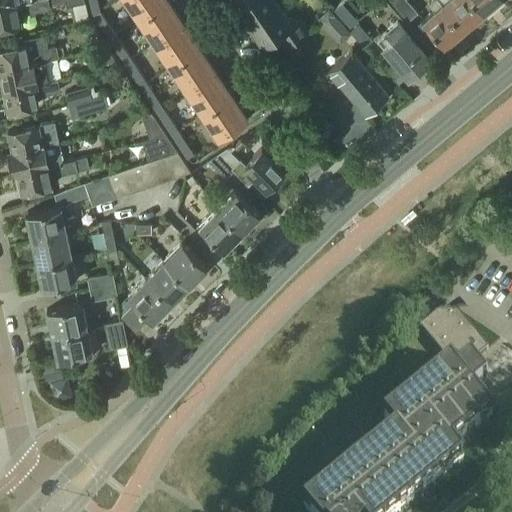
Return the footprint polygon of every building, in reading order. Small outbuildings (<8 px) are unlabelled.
[(48,0),(29,0),(0,6),(0,27),(21,23),(19,14),(50,7),(49,4),(48,0)] [(89,0),(93,14),(101,11),(98,0),(89,0)] [(163,0),(127,0),(138,17),(163,0)] [(163,0),(138,17),(155,41),(184,21),(170,0),(163,0)] [(234,0),(248,21),(276,2),(274,0),(234,0)] [(359,20),(354,15),(359,11),(349,0),(344,0),(334,9),(349,27),(359,20)] [(407,0),(392,0),(409,20),(418,12),(407,0)] [(424,19),(445,45),(465,28),(441,0),(432,0),(429,3),(434,10),(424,19)] [(441,0),(465,28),(484,12),(473,0),(441,0)] [(473,0),(484,12),(498,0),(473,0)] [(276,2),(248,21),(263,43),(277,34),(285,46),(308,30),(300,18),(291,25),(276,2)] [(108,37),(115,33),(101,11),(93,14),(108,37)] [(200,44),(184,21),(155,41),(170,64),(200,44)] [(360,21),(350,30),(364,45),(373,36),(360,21)] [(398,22),(378,39),(409,75),(429,58),(398,22)] [(131,57),(115,33),(108,37),(124,61),(131,57)] [(0,48),(0,69),(34,62),(57,57),(55,45),(48,47),(45,34),(23,39),(24,44),(0,48)] [(170,64),(186,88),(216,68),(200,44),(170,64)] [(116,61),(107,48),(97,50),(101,65),(116,61)] [(353,49),(343,57),(329,69),(366,112),(389,92),(353,49)] [(0,69),(4,90),(38,82),(49,80),(58,78),(62,77),(57,57),(34,62),(0,69)] [(140,85),(146,81),(131,57),(124,61),(140,85)] [(232,92),(216,68),(186,88),(202,112),(232,92)] [(49,80),(38,82),(4,90),(9,110),(38,103),(36,94),(61,89),(58,78),(49,80)] [(140,85),(155,108),(162,104),(146,81),(140,85)] [(70,105),(93,97),(90,85),(66,92),(70,105)] [(212,132),(219,144),(236,133),(232,128),(249,117),(232,92),(202,112),(215,130),(212,132)] [(105,94),(93,97),(70,105),(73,118),(109,107),(105,94)] [(178,128),(162,104),(155,108),(171,133),(178,128)] [(142,115),(149,138),(165,132),(151,112),(142,115)] [(13,151),(56,141),(52,121),(9,131),(13,151)] [(149,160),(155,159),(165,155),(177,151),(165,132),(149,138),(142,140),(149,160)] [(61,163),(56,141),(13,151),(9,151),(13,173),(18,172),(61,163)] [(181,148),(187,157),(194,153),(188,143),(181,148)] [(227,147),(217,153),(233,169),(241,161),(227,147)] [(262,147),(245,164),(267,186),(283,169),(262,147)] [(191,171),(177,151),(165,155),(173,177),(191,171)] [(233,169),(217,153),(207,160),(225,177),(233,169)] [(173,177),(165,155),(155,159),(162,181),(173,177)] [(88,157),(61,163),(18,172),(22,191),(49,186),(48,177),(90,168),(88,157)] [(162,181),(155,159),(149,160),(143,163),(150,185),(162,181)] [(150,185),(143,163),(132,166),(139,189),(150,185)] [(132,166),(126,168),(120,170),(128,193),(139,189),(132,166)] [(109,174),(117,197),(128,193),(120,170),(109,174)] [(93,204),(117,197),(109,174),(85,182),(93,204)] [(217,206),(242,232),(260,214),(235,189),(217,206)] [(27,213),(32,238),(67,230),(77,228),(74,217),(64,219),(62,205),(27,213)] [(224,250),(242,232),(217,206),(199,224),(224,250)] [(114,233),(111,220),(102,221),(105,235),(114,233)] [(151,232),(151,223),(137,223),(137,232),(151,232)] [(72,255),(67,230),(32,238),(37,262),(72,255)] [(114,233),(105,235),(107,247),(116,245),(114,233)] [(182,241),(164,259),(189,285),(207,267),(182,241)] [(116,245),(107,247),(111,264),(120,262),(116,245)] [(77,280),(72,255),(37,262),(43,287),(77,280)] [(172,302),(189,285),(164,259),(146,277),(172,302)] [(471,283),(493,293),(504,270),(483,260),(471,283)] [(91,288),(115,283),(113,272),(89,277),(91,288)] [(154,320),(172,302),(146,277),(128,295),(154,320)] [(115,283),(91,288),(93,299),(118,294),(115,283)] [(52,333),(87,326),(82,302),(47,309),(52,333)] [(123,319),(104,323),(109,348),(128,344),(123,319)] [(92,351),(87,326),(52,333),(58,359),(92,351)] [(400,511),(463,460),(453,447),(492,415),(485,407),(491,402),(489,399),(489,392),(492,390),(471,363),(488,350),(471,329),(441,354),(450,365),(384,419),(395,432),(304,507),(307,511),(400,511)] [(63,378),(60,360),(39,364),(43,383),(63,378)]
